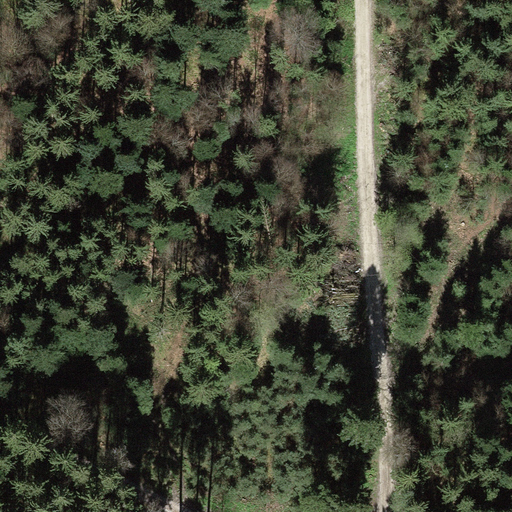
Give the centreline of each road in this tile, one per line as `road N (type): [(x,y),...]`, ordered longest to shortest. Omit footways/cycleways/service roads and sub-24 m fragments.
road 1 (track): [(391,511),(358,0)]
road 2 (track): [(177,511),(0,432)]
